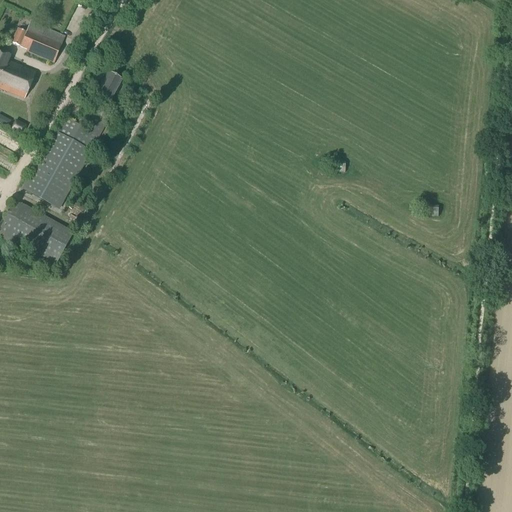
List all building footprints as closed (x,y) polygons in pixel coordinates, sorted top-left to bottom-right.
[(53,63),(64,37),(30,23),(26,33),(18,29),(11,43),(27,50),(26,52),(53,63)] [(0,52),(0,89),(24,99),(35,73),(7,63),(10,57),(0,52)] [(107,72),(96,93),(111,102),(123,81),(107,72)] [(0,123),(7,127),(10,121),(0,115),(0,123)] [(107,145),(97,140),(98,137),(106,123),(94,116),(86,130),(62,117),(23,188),(59,209),(92,149),(101,154),(107,145)] [(25,127),(15,121),(11,130),(21,135),(25,127)] [(331,175),(345,176),(345,165),(332,164),(331,175)] [(12,206),(0,228),(0,233),(55,265),(70,238),(12,206)] [(425,220),(439,220),(439,209),(426,209),(425,220)] [(8,265),(22,266),(22,255),(9,254),(8,265)]
